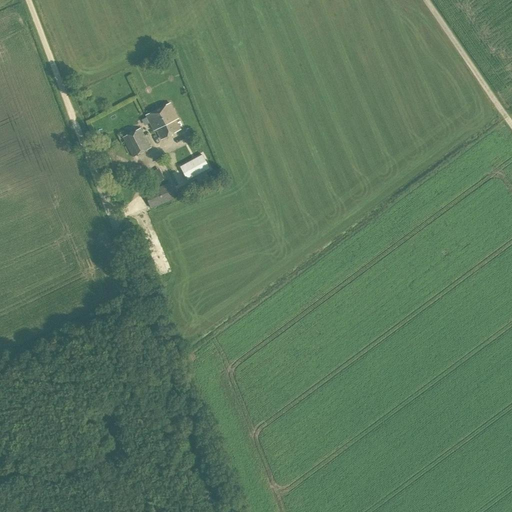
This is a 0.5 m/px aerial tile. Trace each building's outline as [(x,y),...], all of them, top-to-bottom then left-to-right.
[(146,116),(147,117),(141,120),(145,126),(150,123),(154,130),(157,129),(162,139),(180,130),(167,105),(146,116)] [(133,157),(151,148),(140,128),(123,138),(133,157)] [(113,179),(123,175),(112,149),(102,154),(113,179)] [(211,159),(183,171),(188,182),(216,170),(211,159)] [(159,182),(167,178),(162,167),(153,171),(159,182)] [(151,208),(176,198),(169,183),(144,192),(151,208)]
